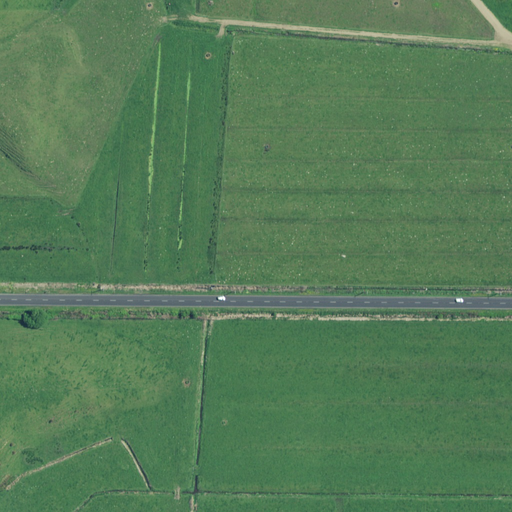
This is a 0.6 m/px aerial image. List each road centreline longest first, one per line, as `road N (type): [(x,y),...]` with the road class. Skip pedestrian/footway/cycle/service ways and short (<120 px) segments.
road 1 (secondary): [(511,303),(0,300)]
road 2 (track): [(511,45),(194,24)]
